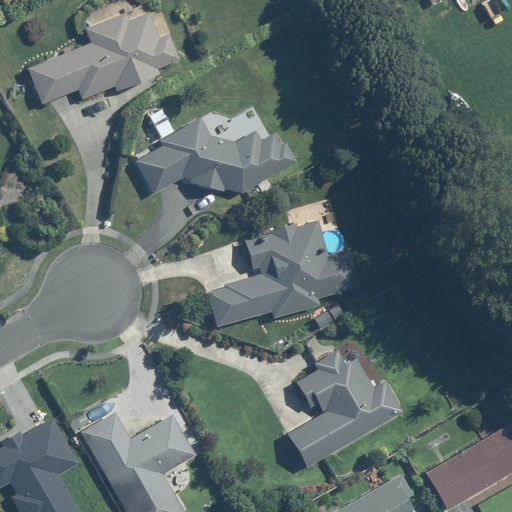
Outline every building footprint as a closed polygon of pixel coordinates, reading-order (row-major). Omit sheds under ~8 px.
[(30,69),(44,103),(78,90),(82,100),(115,87),(116,91),(159,75),(157,68),(179,59),(170,35),(160,39),(149,12),(128,20),(126,15),(88,30),(94,44),(30,69)] [(135,162),(153,194),(183,178),(192,180),(191,182),(222,190),(223,187),(244,192),(297,161),(287,144),(283,146),(276,134),(262,142),(256,132),(236,143),(213,137),(202,118),(161,141),(164,146),(135,162)] [(208,293),(217,327),(271,313),(273,319),(323,306),(321,299),(362,288),(352,251),(329,257),(319,222),(299,227),(298,224),(273,230),(275,234),(247,242),(254,268),(262,266),(264,275),(228,285),(229,288),(208,293)] [(288,437),(306,468),(404,412),(386,381),(374,388),(357,358),(348,363),(340,349),(314,363),(318,370),(297,382),(311,406),(321,400),(328,414),(288,437)] [(83,432),(129,511),(182,511),(161,474),(195,455),(172,414),(131,437),(117,413),(83,432)] [(79,511),(58,475),(78,463),(53,420),(24,437),(22,433),(4,443),(6,448),(0,451),(0,491),(11,485),(17,495),(12,498),(19,511),(79,511)] [(511,433),(505,421),(419,470),(441,508),(511,466),(511,433)] [(414,511),(394,477),(331,511),(414,511)]
